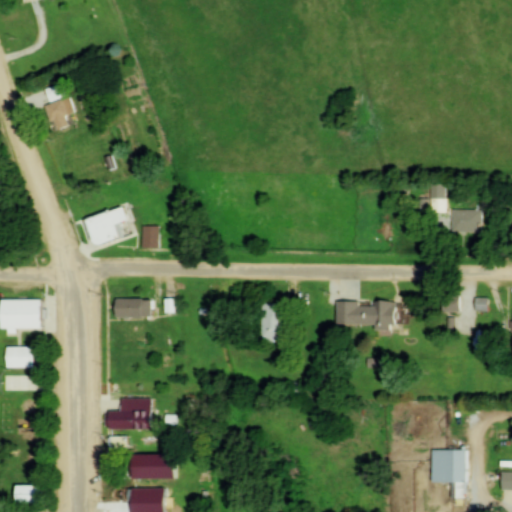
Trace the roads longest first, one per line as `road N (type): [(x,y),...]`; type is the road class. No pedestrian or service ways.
road 1 (residential): [(0,273),(511,275)]
road 2 (residential): [(84,511),(77,274),(0,63)]
